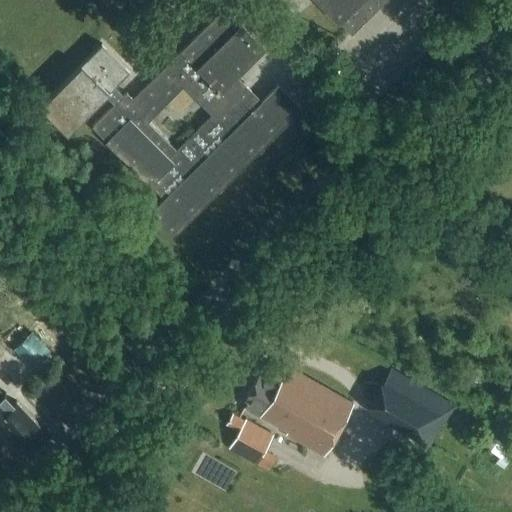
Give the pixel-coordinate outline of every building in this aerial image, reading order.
[(168,3),(170,0),(157,0),(154,3),(178,27),(185,20),(168,3)] [(315,0),(340,24),(341,23),(352,35),(386,0),(315,0)] [(242,22),(241,22),(226,6),(181,50),(182,51),(134,99),(127,93),(124,96),(115,87),(130,72),(102,44),(40,106),(68,134),(106,96),(115,105),(93,127),(107,141),(106,141),(151,186),(151,185),(165,199),(149,215),(172,237),(258,151),(261,154),(270,144),(267,142),(302,107),(279,85),(262,102),(236,76),(266,46),(242,22)] [(132,23),(148,38),(155,31),(140,15),(132,23)] [(15,349),(36,370),(58,349),(37,327),(15,349)] [(0,381),(1,383),(25,361),(8,344),(0,351),(0,381)] [(288,431),(286,434),(324,455),(353,404),(289,367),(279,383),(260,373),(245,399),(249,401),(245,407),(288,431)] [(367,409),(431,446),(454,406),(453,405),(391,369),(367,409)] [(0,417),(0,420),(21,443),(24,440),(25,441),(31,436),(30,434),(39,425),(17,402),(15,403),(7,394),(5,396),(3,393),(0,395),(0,411),(3,415),(0,417)] [(230,448),(257,463),(273,436),(245,420),(245,421),(233,414),(227,425),(239,432),(230,448)] [(511,428),(511,418),(507,416),(503,423),(511,428)] [(498,441),(481,428),(474,437),(491,450),(498,441)] [(491,450),(491,451),(500,458),(495,464),(503,469),(511,457),(511,451),(498,441),(491,450)]
